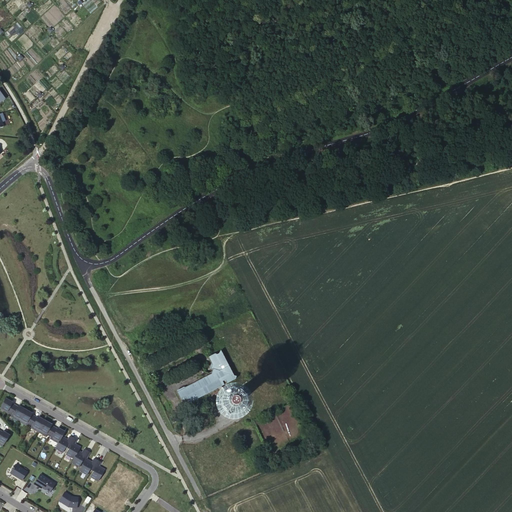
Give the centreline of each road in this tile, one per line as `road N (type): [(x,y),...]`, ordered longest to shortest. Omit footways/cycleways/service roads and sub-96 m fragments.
road 1 (tertiary): [(30,166),(46,177),(78,258),(94,266),(219,187),(364,134),(511,57)]
road 2 (track): [(511,163),(222,234),(211,268),(116,336)]
road 3 (residential): [(133,511),(152,483),(151,469),(0,383)]
road 4 (track): [(38,153),(119,0)]
